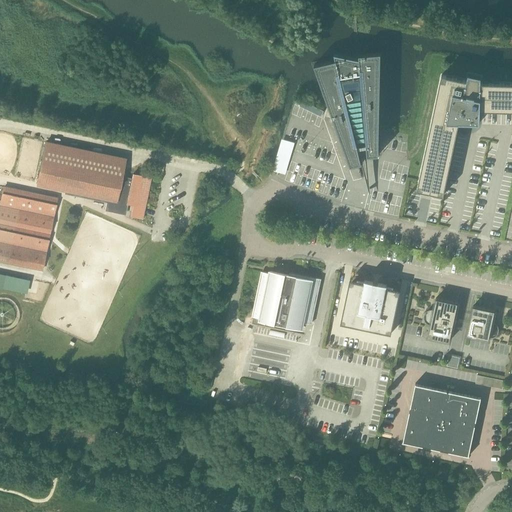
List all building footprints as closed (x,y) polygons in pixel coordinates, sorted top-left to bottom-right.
[(350,166),(362,163),(358,147),(360,146),(360,147),(361,147),(361,148),(362,148),(363,148),(364,148),(364,147),(365,146),(367,145),(367,155),(379,154),(381,52),(359,54),(359,58),(334,53),(336,59),(314,64),(350,166)] [(459,122),(468,122),(468,123),(469,124),(470,124),(470,125),(471,125),(471,124),(472,124),(473,123),(473,122),(480,123),(481,109),(511,110),(511,83),(481,82),(481,76),(468,73),(467,80),(442,75),(417,189),(443,195),(459,122)] [(321,117),(324,111),(302,100),(299,106),(321,117)] [(282,141),(274,168),(287,172),(295,144),(282,141)] [(45,142),(37,184),(46,186),(68,191),(68,194),(107,202),(105,209),(115,211),(115,209),(126,211),(127,203),(132,204),(144,207),(150,177),(133,174),(132,178),(122,176),(125,159),(45,142)] [(4,187),(0,204),(0,260),(42,269),(57,198),(4,187)] [(310,323),(320,278),(290,272),(288,279),(282,278),(283,276),(263,271),(252,324),(303,335),(305,326),(297,325),(298,321),(310,323)] [(343,311),(341,323),(391,334),(393,322),(394,320),(399,297),(400,290),(393,289),(387,287),(387,285),(364,280),(364,282),(357,281),(350,279),(348,286),(344,309),(343,311)] [(450,341),(458,302),(436,298),(434,309),(432,309),(430,309),(428,310),(426,312),(425,313),(424,315),(424,317),(425,319),(425,321),(427,323),(428,324),(430,325),(428,336),(450,341)] [(499,331),(499,329),(499,327),(498,325),(496,324),(495,322),(493,322),(495,310),(473,306),(467,335),(489,339),(489,337),(491,337),(493,337),(495,336),(497,335),(498,333),(499,331)] [(458,368),(460,357),(449,355),(447,365),(458,368)] [(469,455),(481,397),(480,397),(416,384),(416,383),(415,383),(403,441),(403,442),(469,456),(469,455)]
